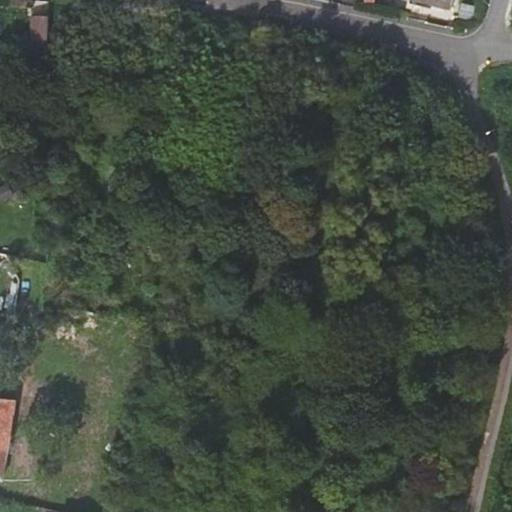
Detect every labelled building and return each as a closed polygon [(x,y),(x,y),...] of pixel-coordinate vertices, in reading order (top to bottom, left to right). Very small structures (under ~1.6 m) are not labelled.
[(53,31),(55,13),(37,12),(34,46),(51,46),(53,31)] [(74,18),(62,17),(61,29),(74,30),(74,18)] [(0,72),(14,72),(13,46),(0,46),(0,72)] [(8,183),(0,186),(0,202),(14,196),(8,183)] [(0,478),(3,479),(17,400),(0,398),(0,478)]
